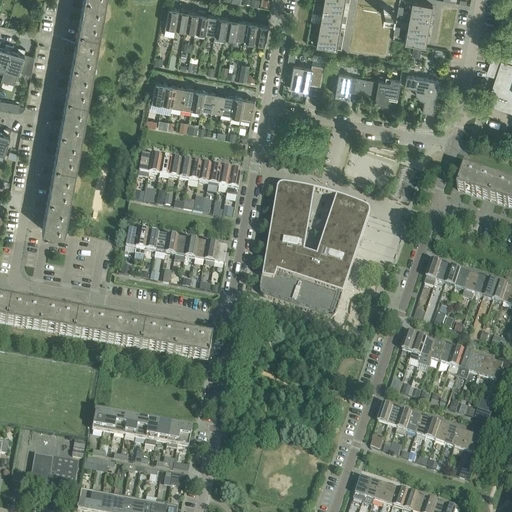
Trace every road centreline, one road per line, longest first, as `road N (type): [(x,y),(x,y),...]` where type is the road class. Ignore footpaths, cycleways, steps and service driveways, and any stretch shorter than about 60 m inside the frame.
road 1 (residential): [(334,511),(438,206)]
road 2 (residential): [(227,324),(11,286),(26,202)]
road 3 (residential): [(227,324),(265,111)]
road 4 (residential): [(456,145),(265,111)]
road 5 (residential): [(199,511),(227,324)]
